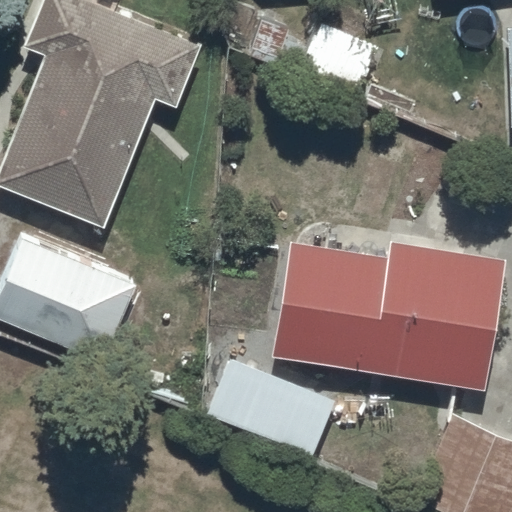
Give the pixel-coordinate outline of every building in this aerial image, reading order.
[(195,30),(118,0),(34,0),(24,35),(45,43),(0,154),(0,175),(102,216),(153,87),(169,94),(195,30)] [(384,242),(283,229),(268,345),(483,377),(502,239),(386,224),(384,242)] [(133,272),(19,225),(0,271),(0,311),(100,353),(133,272)] [(333,390),(227,348),(205,403),(311,445),(333,390)] [(509,511),(511,507),(511,426),(451,401),(414,489),(467,511),(509,511)]
